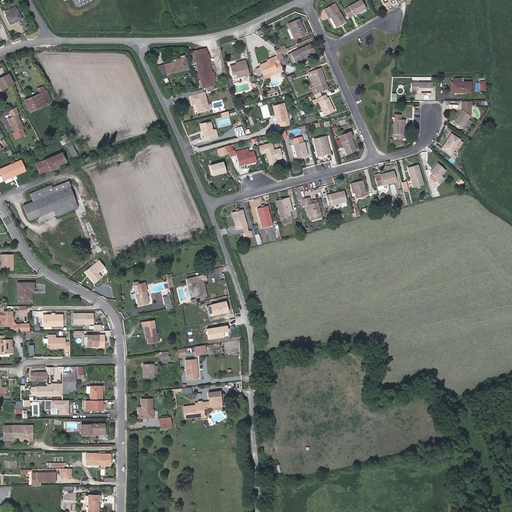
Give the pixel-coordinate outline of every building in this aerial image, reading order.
[(355,17),(367,11),(363,2),(350,8),(355,17)] [(325,10),(327,15),(338,9),(336,5),(325,10)] [(12,13),(6,16),(11,24),(22,18),(16,6),(10,9),(12,13)] [(346,25),(338,9),(327,15),(329,20),(331,19),(337,30),(346,25)] [(296,40),(307,36),(299,19),(287,24),(289,28),(291,27),(296,40)] [(304,57),(310,54),(308,48),(292,55),(294,60),(292,61),(294,65),(305,60),(304,57)] [(199,71),(211,67),(211,63),(209,56),(208,51),(195,53),(199,71)] [(280,64),(278,59),(273,61),(274,64),(260,68),(263,76),(266,78),(279,73),(278,70),(282,68),(280,64)] [(178,65),(167,67),(169,76),(189,71),(187,60),(178,62),(178,65)] [(242,63),(243,66),(237,67),(232,68),(234,77),(239,75),(240,79),(251,76),(247,62),(242,63)] [(204,91),(216,87),(215,81),(213,73),(211,67),(199,71),(204,91)] [(316,88),(326,85),(320,70),(311,74),(316,88)] [(0,90),(13,84),(9,74),(0,77),(0,90)] [(452,91),(458,91),(458,95),(471,95),(472,85),(452,84),(452,91)] [(419,96),(432,96),(432,86),(411,86),(411,93),(419,93),(419,96)] [(52,102),(47,90),(25,100),(29,111),(52,102)] [(206,95),(192,99),(193,107),(196,107),(198,114),(210,112),(206,95)] [(327,99),(325,100),(324,97),(312,101),(314,105),(317,104),(321,113),(317,115),(319,119),(332,114),(327,99)] [(463,130),(471,118),(472,104),(463,104),(462,113),(454,125),(463,130)] [(284,105),(274,108),(279,124),(281,124),(283,128),(291,126),(284,105)] [(261,107),(264,117),(270,116),(267,106),(261,107)] [(19,114),(16,107),(9,110),(12,117),(18,114),(19,114)] [(15,138),(24,134),(22,128),(24,127),(18,114),(12,117),(10,118),(13,124),(11,125),(13,131),(12,132),(15,138)] [(406,121),(402,121),(399,121),(399,116),(396,116),(394,134),(396,134),(396,139),(407,140),(408,135),(405,135),(406,121)] [(207,145),(217,141),(214,133),(211,125),(202,128),(206,141),(205,141),(207,145)] [(351,140),(353,139),(351,134),(341,138),(343,143),(351,140)] [(453,138),(444,151),(451,156),(455,151),(460,143),(453,138)] [(299,160),(308,157),(303,139),(294,142),(299,160)] [(319,157),(329,155),(324,139),(314,141),(319,157)] [(349,156),(357,153),(351,140),(343,143),(349,156)] [(458,153),(464,145),(460,143),(455,151),(458,153)] [(72,144),(68,146),(74,158),(78,156),(72,144)] [(272,149),(271,149),(267,150),(260,152),(263,161),(268,160),(270,167),(278,164),(276,159),(282,157),(280,150),(273,152),(272,149)] [(255,153),(247,155),(246,151),(236,154),(240,168),(258,163),(255,153)] [(65,162),(61,152),(36,163),(40,173),(50,168),(57,165),(65,162)] [(440,164),(432,173),(440,180),(438,182),(442,186),(447,180),(443,176),(447,172),(440,164)] [(224,166),(211,170),(214,180),(228,176),(224,166)] [(419,166),(410,169),(415,188),(425,185),(419,166)] [(375,178),(378,188),(398,183),(395,172),(375,178)] [(363,180),(353,183),(357,198),(367,196),(363,180)] [(24,205),(29,219),(55,209),(57,215),(78,207),(70,186),(55,192),(51,185),(31,193),(34,201),(24,205)] [(343,190),(325,195),(328,206),(346,201),(343,190)] [(311,198),(303,200),(305,207),(308,206),(311,218),(321,216),(318,203),(312,205),(311,198)] [(288,201),(278,203),(284,224),(293,221),(288,201)] [(268,208),(258,210),(263,230),(273,228),(268,208)] [(244,212),(233,215),(239,236),(249,234),(244,212)] [(13,270),(13,254),(1,254),(1,270),(13,270)] [(167,275),(169,288),(175,286),(172,274),(167,275)] [(207,279),(206,274),(188,279),(190,289),(195,288),(197,297),(207,295),(204,283),(203,283),(202,280),(203,280),(207,279)] [(18,301),(30,301),(29,291),(32,291),(35,291),(34,282),(17,283),(18,301)] [(139,306),(149,303),(148,298),(147,295),(146,291),(147,291),(145,282),(138,284),(134,285),(136,293),(132,294),(133,299),(137,298),(139,306)] [(165,304),(167,304),(172,303),(170,295),(163,297),(165,304)] [(26,331),(30,331),(29,323),(21,323),(21,324),(17,324),(14,321),(14,319),(12,317),(12,311),(0,311),(1,326),(10,326),(11,331),(26,331)] [(93,323),(93,314),(74,313),(74,323),(93,323)] [(51,315),(43,315),(43,325),(63,325),(63,314),(55,315),(51,315)] [(157,333),(155,320),(142,322),(143,326),(144,326),(146,335),(147,335),(148,339),(148,343),(159,341),(158,333),(157,333)] [(0,353),(4,353),(13,353),(13,347),(12,347),(12,340),(4,340),(4,336),(0,335),(0,353)] [(102,346),(102,339),(104,339),(104,335),(87,335),(87,346),(102,346)] [(65,338),(55,338),(48,338),(49,348),(65,348),(65,338)] [(102,339),(102,346),(87,346),(87,347),(104,347),(104,339),(102,339)] [(206,345),(196,347),(197,353),(207,352),(206,345)] [(198,378),(196,359),(186,360),(188,379),(198,378)] [(154,364),(144,364),(144,377),(154,377),(154,372),(157,372),(157,365),(154,366),(154,364)] [(51,387),(36,387),(36,395),(62,395),(62,390),(62,384),(51,384),(51,387)] [(90,386),(91,390),(91,400),(102,400),(102,386),(90,386)] [(221,392),(209,392),(209,407),(222,406),(221,392)] [(152,399),(141,399),(142,407),(142,412),(139,412),(139,417),(154,417),(154,410),(152,410),(152,399)] [(62,400),(51,400),(51,409),(57,409),(57,408),(59,408),(59,409),(59,414),(68,414),(68,400),(62,400)] [(102,411),(102,400),(91,400),(85,400),(85,410),(97,409),(97,411),(102,411)] [(206,408),(206,402),(196,404),(197,405),(184,407),(186,418),(205,416),(204,408),(206,408)] [(171,427),(170,417),(160,419),(161,428),(171,427)] [(101,434),(105,434),(105,423),(91,423),(91,425),(82,425),(81,434),(91,434),(91,432),(101,432),(101,434)] [(21,437),(28,437),(28,425),(4,426),(4,441),(9,441),(10,439),(10,437),(21,437)] [(28,425),(28,437),(21,437),(21,440),(33,440),(33,425),(28,425)] [(86,464),(100,464),(100,454),(86,454),(86,464)] [(100,464),(110,464),(110,454),(100,454),(100,464)] [(61,468),(61,477),(71,476),(71,468),(61,468)] [(55,481),(55,472),(36,472),(36,475),(32,475),(32,486),(40,486),(41,481),(55,481)] [(98,511),(99,501),(102,501),(102,495),(88,495),(87,511),(98,511)]
